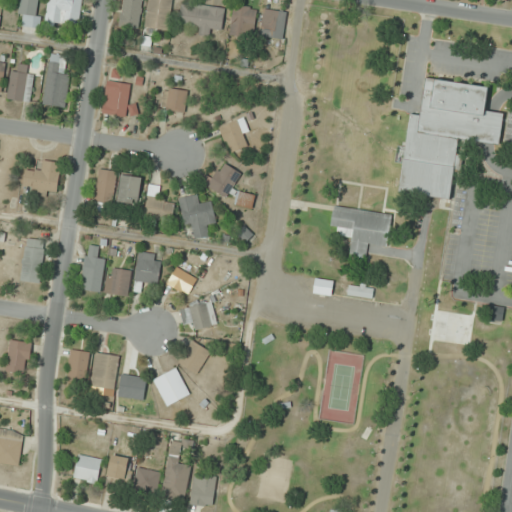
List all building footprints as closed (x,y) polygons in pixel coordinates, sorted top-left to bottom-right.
[(40,0),(21,0),(19,25),(37,27),(40,0)] [(82,0),(49,0),(47,23),(81,26),(82,0)] [(139,29),(143,0),(123,0),(120,26),(139,29)] [(149,0),(144,27),(167,31),(173,0),(149,0)] [(225,8),(182,1),(179,21),(200,24),(198,34),(210,36),(212,27),(222,29),(225,8)] [(253,37),(257,8),(233,5),(230,34),(253,37)] [(283,39),(286,11),(264,9),(261,36),(283,39)] [(44,105),(65,108),(71,56),(50,54),(44,105)] [(28,74),(28,64),(10,64),(10,101),(33,101),(33,74),(28,74)] [(400,192),(451,198),(459,139),(499,144),(503,113),(485,111),(488,87),(426,78),(421,116),(410,114),(400,192)] [(131,84),(107,81),(103,114),(129,117),(130,106),(128,106),(131,84)] [(161,108),(185,112),(188,91),(165,87),(161,108)] [(219,127),(231,153),(249,145),(237,119),(219,127)] [(61,162),(40,161),(39,170),(26,169),(24,191),(59,193),(61,162)] [(227,198),(242,173),(222,161),(208,186),(227,198)] [(118,171),(101,168),(94,202),(112,205),(118,171)] [(117,201),(137,204),(142,178),(123,174),(117,201)] [(180,198),(185,227),(193,226),(196,239),(209,236),(207,226),(216,224),(212,201),(200,204),(198,195),(180,198)] [(173,222),(175,199),(147,198),(145,220),(173,222)] [(393,214),(334,205),(331,226),(340,227),(338,236),(352,238),(349,256),(367,258),(369,245),(388,247),(393,214)] [(46,240),(26,238),(20,281),(40,283),(46,240)] [(106,259),(97,257),(98,246),(88,245),(81,290),(101,293),(106,259)] [(136,282),(159,283),(162,255),(138,253),(136,282)] [(188,274),(192,266),(180,260),(168,284),(188,295),(196,278),(188,274)] [(132,271),(109,267),(104,293),(127,297),(132,271)] [(335,281),(317,277),(314,292),(332,295),(335,281)] [(347,295),(374,299),(375,286),(349,282),(347,295)] [(218,323),(211,300),(186,308),(193,332),(218,323)] [(503,320),(503,306),(489,306),(489,320),(503,320)] [(7,372),(28,374),(32,341),(11,339),(7,372)] [(197,374),(211,351),(193,340),(179,362),(197,374)] [(88,383),(89,351),(70,350),(68,382),(88,383)] [(91,393),(114,396),(119,356),(96,353),(91,393)] [(190,395),(177,368),(154,379),(167,406),(190,395)] [(148,376),(123,372),(119,396),(143,400),(148,376)] [(25,433),(0,428),(0,463),(18,467),(25,433)] [(162,497),(185,500),(191,464),(180,463),(182,448),(193,450),(194,442),(171,438),(162,497)] [(102,459),(79,455),(74,478),(98,483),(102,459)] [(130,459),(112,455),(107,482),(124,485),(130,459)] [(156,494),(161,472),(138,467),(134,489),(156,494)] [(212,509),(218,475),(196,471),(189,505),(212,509)]
